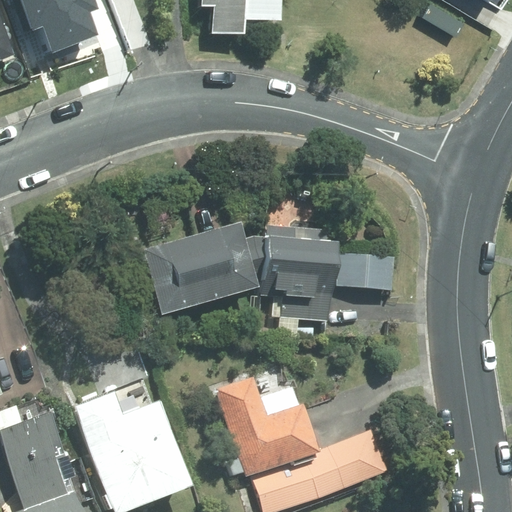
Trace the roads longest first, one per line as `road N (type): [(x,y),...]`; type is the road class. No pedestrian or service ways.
road 1 (residential): [(0,164),(100,127),(227,103),(308,112),(471,178)]
road 2 (residential): [(471,178),(457,323),(482,511)]
